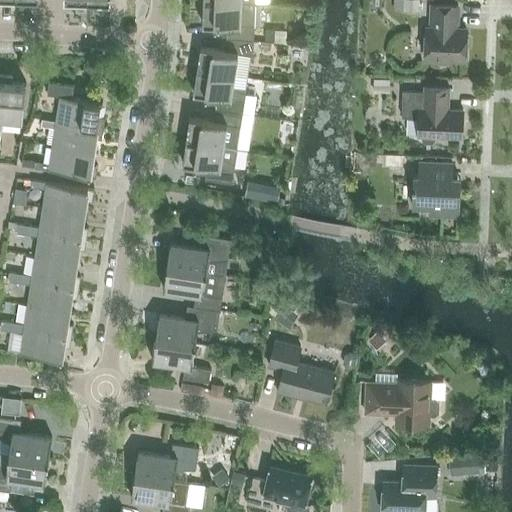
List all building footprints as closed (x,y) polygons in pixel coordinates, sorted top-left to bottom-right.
[(254,28),(255,3),(203,1),(202,25),(227,26),(226,38),(253,40),(274,41),(274,29),(254,28)] [(426,28),(425,58),(465,60),(466,29),(453,29),(453,23),(457,23),(457,5),(431,4),(430,28),(426,28)] [(251,56),(253,40),(226,38),(224,50),(200,46),(196,69),(234,75),(237,54),(251,56)] [(232,87),(234,75),(196,69),(193,92),(217,96),(215,108),(242,112),(245,93),(232,87)] [(0,88),(0,122),(1,122),(21,124),(21,125),(22,125),(26,83),(12,82),(12,76),(1,75),(0,88)] [(56,121),(103,128),(105,117),(99,116),(101,102),(71,97),(73,85),(48,81),(46,94),(59,96),(59,97),(60,97),(56,121)] [(418,117),(418,135),(421,136),(421,140),(424,142),(432,143),(435,140),(435,136),(461,137),(463,109),(446,109),(446,103),(448,103),(449,87),(424,86),(424,92),(402,91),(401,116),(418,117)] [(189,117),(185,140),(223,146),(237,148),(240,126),(242,112),(215,108),(213,120),(189,117)] [(103,128),(56,121),(41,118),(40,125),(55,128),(52,145),(93,151),(95,138),(101,139),(103,128)] [(223,146),(185,140),(182,163),(206,167),(204,179),(231,183),(237,148),(223,146)] [(91,164),(93,151),(52,145),(49,163),(35,161),(34,168),(95,177),(97,165),(91,164)] [(430,214),(458,215),(460,178),(451,178),(452,163),(419,162),(418,176),(413,176),(412,206),(430,207),(430,214)] [(43,207),(84,213),(86,200),(92,201),(94,189),(32,179),(31,186),(46,189),(43,207)] [(248,182),(245,196),(276,202),(279,188),(248,182)] [(82,226),(84,213),(43,207),(40,227),(39,231),(86,238),(88,227),(82,226)] [(28,225),(16,223),(15,232),(27,234),(28,225)] [(39,231),(40,227),(28,225),(27,234),(38,236),(35,255),(76,262),(78,248),(84,249),(86,238),(39,231)] [(220,274),(223,259),(228,258),(231,239),(204,234),(202,247),(170,242),(166,265),(220,274)] [(74,275),(76,262),(35,255),(32,275),(32,280),(79,287),(80,276),(74,275)] [(217,296),(220,274),(166,265),(163,289),(195,294),(193,306),(220,310),(222,297),(217,296)] [(21,273),(9,272),(7,281),(19,282),(21,273)] [(32,280),(32,275),(21,273),(19,282),(31,284),(28,304),(69,310),(71,297),(77,298),(79,287),(32,280)] [(67,324),(69,310),(28,304),(25,324),(13,322),(12,331),(23,333),(24,328),(71,336),(73,325),(67,324)] [(217,330),(220,310),(193,306),(191,318),(159,313),(155,337),(195,343),(197,332),(217,330)] [(13,322),(1,320),(0,328),(0,329),(12,331),(13,322)] [(69,347),(71,336),(24,328),(23,333),(20,352),(20,353),(19,353),(61,360),(63,346),(69,347)] [(191,366),(195,343),(155,337),(152,360),(184,365),(182,378),(209,382),(211,369),(191,366)] [(283,369),(277,391),(296,397),(297,395),(326,402),(334,371),(296,361),(300,346),(275,339),(268,365),(283,369)] [(439,402),(436,399),(431,399),(431,381),(397,379),(397,382),(366,381),(364,413),(395,414),(395,423),(430,424),(430,415),(435,415),(438,412),(439,402)] [(8,454),(48,460),(51,437),(19,432),(21,419),(0,415),(0,438),(10,443),(8,454)] [(175,470),(195,469),(199,447),(172,443),(170,456),(138,451),(134,474),(174,480),(175,470)] [(44,483),(48,460),(8,454),(0,452),(0,489),(10,491),(12,478),(44,483)] [(450,462),(451,476),(484,474),(484,461),(450,462)] [(252,477),(246,503),(269,508),(272,496),(287,499),(286,511),(309,511),(310,503),(305,502),(311,475),(269,465),(266,480),(252,477)] [(383,480),(381,511),(424,511),(425,496),(435,497),(437,466),(403,465),(403,481),(383,480)] [(189,482),(174,480),(134,474),(130,497),(163,502),(161,511),(188,511),(189,506),(185,505),(189,482)]
